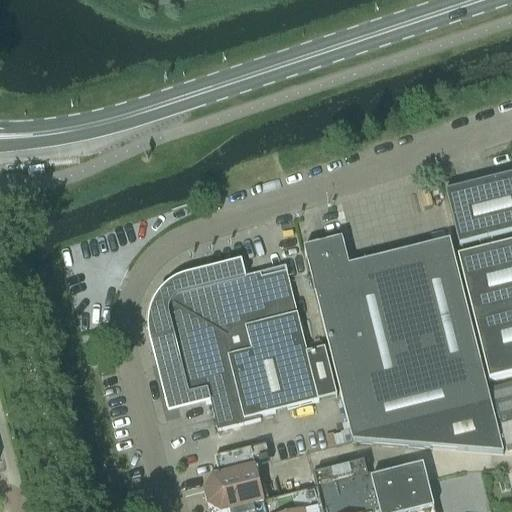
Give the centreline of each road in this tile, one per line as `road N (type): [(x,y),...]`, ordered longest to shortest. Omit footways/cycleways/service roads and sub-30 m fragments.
road 1 (unclassified): [(164,511),(128,368),(126,317),(145,271),(198,230),(511,128)]
road 2 (primary): [(0,138),(92,128),(481,0)]
